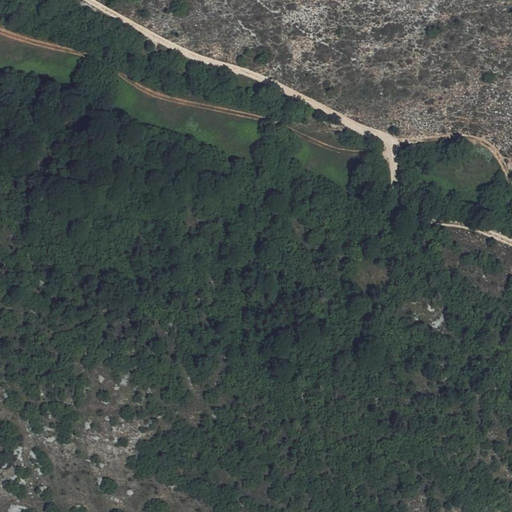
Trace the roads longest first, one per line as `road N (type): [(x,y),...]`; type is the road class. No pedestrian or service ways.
road 1 (track): [(89,0),(389,141)]
road 2 (track): [(389,141),(400,204),(422,218),(511,242)]
road 3 (track): [(389,141),(485,140),(511,184)]
